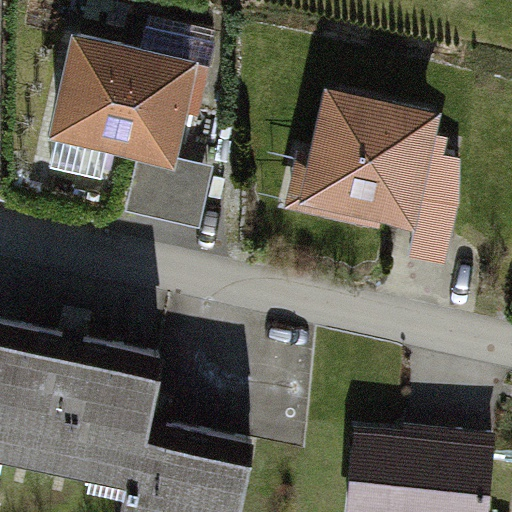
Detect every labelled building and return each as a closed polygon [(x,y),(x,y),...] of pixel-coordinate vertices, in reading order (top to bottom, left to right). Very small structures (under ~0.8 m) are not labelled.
[(199,46),(74,19),(52,123),(176,151),(199,46)] [(443,100),(329,75),(303,189),(417,214),(437,126),(443,100)] [(437,126),(417,214),(411,246),(448,257),(462,199),(463,151),(447,148),(450,131),(437,126)] [(214,158),(176,151),(142,145),(129,203),(202,220),(214,158)] [(165,355),(0,319),(0,442),(129,470),(139,473),(150,418),(165,355)] [(500,511),(507,423),(368,413),(360,511),(500,511)] [(241,511),(256,440),(150,418),(139,473),(129,470),(119,511),(241,511)]
